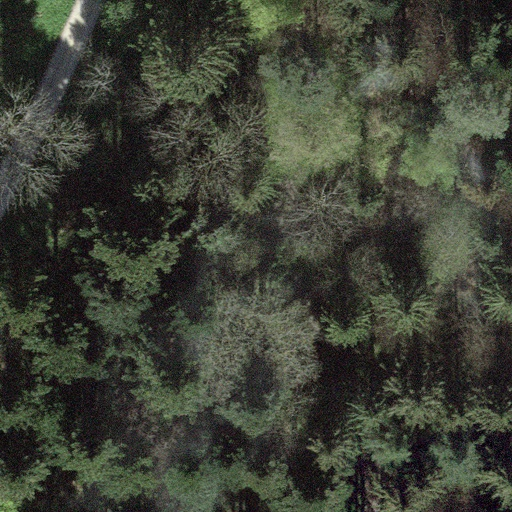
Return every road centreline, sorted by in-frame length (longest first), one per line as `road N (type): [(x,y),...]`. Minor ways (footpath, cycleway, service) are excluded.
road 1 (track): [(380,511),(258,132),(226,0)]
road 2 (track): [(83,0),(0,177)]
